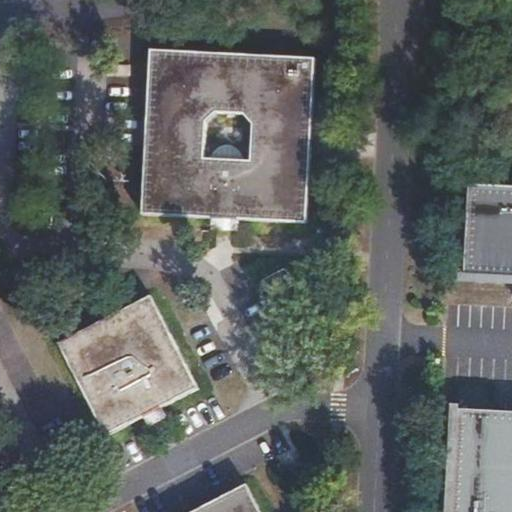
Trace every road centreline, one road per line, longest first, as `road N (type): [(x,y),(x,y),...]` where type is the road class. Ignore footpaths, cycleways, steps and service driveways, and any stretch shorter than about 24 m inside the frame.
road 1 (unclassified): [(396,0),(374,511)]
road 2 (unknown): [(103,224),(43,248),(6,230),(14,19)]
road 3 (unknown): [(276,411),(231,317),(103,224)]
road 4 (unknown): [(117,7),(91,107),(87,159),(87,189),(103,224)]
road 5 (unknown): [(62,511),(0,385)]
